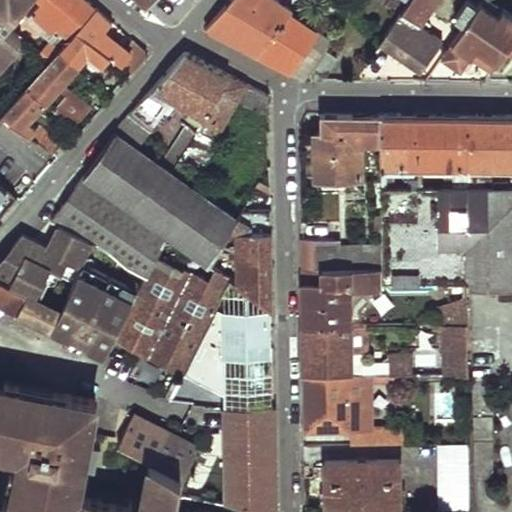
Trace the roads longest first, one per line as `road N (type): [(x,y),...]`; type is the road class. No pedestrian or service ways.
road 1 (residential): [(284,86),(289,511)]
road 2 (residential): [(0,239),(184,33)]
road 3 (residential): [(284,86),(511,92)]
road 4 (residential): [(145,403),(0,337)]
